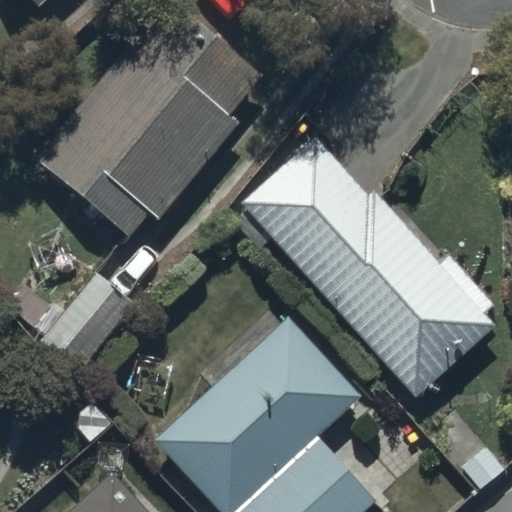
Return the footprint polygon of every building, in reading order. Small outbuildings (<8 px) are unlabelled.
[(156,211),(236,114),(226,106),(259,66),(179,0),(156,0),(32,151),(127,229),(147,204),(156,211)] [(314,130),(241,195),(413,387),(492,316),(483,306),(492,297),(448,248),(443,253),(398,203),(394,207),(372,183),(366,188),(314,130)] [(77,362),(129,296),(92,267),(40,333),(77,362)] [(360,387),(287,308),(154,431),(227,509),(224,511),(349,511),(373,490),(316,428),(360,387)] [(58,511),(151,511),(110,466),(58,511)]
